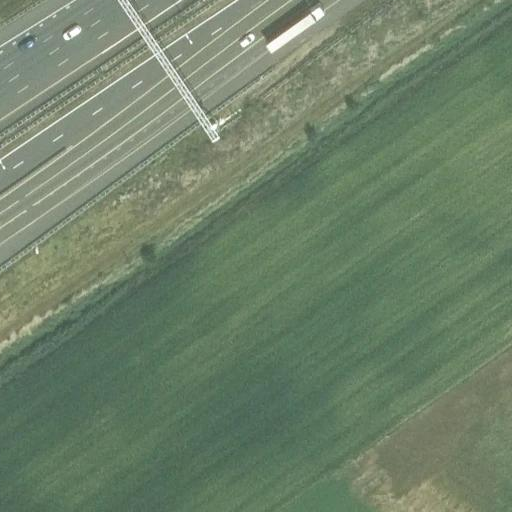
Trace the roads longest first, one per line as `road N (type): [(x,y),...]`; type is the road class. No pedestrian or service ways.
road 1 (motorway): [(0,193),(288,0)]
road 2 (motorway): [(131,0),(0,88)]
